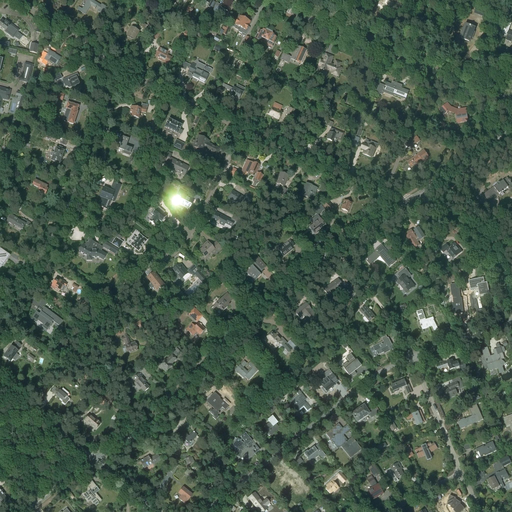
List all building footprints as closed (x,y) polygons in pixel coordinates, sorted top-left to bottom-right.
[(85,0),(87,1),(82,10),(80,12),(84,15),(90,5),(98,10),(97,11),(101,14),(106,7),(101,5),(101,6),(91,0),(85,0)] [(211,0),(202,0),(210,4),(208,7),(210,8),(214,2),(211,1),(211,0)] [(217,3),(212,12),(217,14),(220,8),(228,12),(233,2),(228,0),(224,0),(222,4),(222,6),(217,3)] [(486,11),(476,8),(475,11),(478,12),(477,14),(484,17),(486,11)] [(239,16),(234,25),(234,24),(232,27),(235,28),(235,29),(238,31),(245,19),(241,17),(239,16)] [(248,20),(245,19),(238,31),(238,32),(241,34),(242,33),(245,35),(249,28),(248,27),(250,22),(248,21),(248,20)] [(1,20),(0,21),(0,26),(7,32),(7,33),(10,36),(11,36),(13,36),(18,30),(6,20),(4,22),(1,20)] [(511,21),(507,20),(502,34),(507,36),(505,40),(511,42),(511,44),(511,32),(509,31),(511,23),(511,21)] [(462,38),(461,39),(469,42),(470,38),(471,37),(473,38),(475,32),(473,31),(474,28),(467,25),(462,38)] [(131,28),(127,36),(134,39),(138,32),(131,28)] [(264,39),(269,31),(266,30),(265,30),(262,29),(261,31),(259,30),(254,39),(257,40),(258,40),(260,37),(264,39)] [(265,39),(263,43),(272,47),(276,38),(273,36),(274,35),(272,34),(272,32),(269,31),(265,39)] [(31,44),(29,52),(36,53),(38,45),(31,44)] [(291,58),(301,62),(306,51),(296,46),(291,58)] [(158,51),(155,57),(158,58),(158,59),(158,60),(161,61),(162,60),(164,62),(164,63),(167,65),(171,58),(167,56),(169,53),(160,49),(159,52),(158,51)] [(49,51),(46,55),(43,53),(40,58),(44,60),(47,62),(48,60),(56,65),(57,66),(60,63),(58,61),(60,58),(49,51)] [(290,57),(283,54),(280,60),(287,63),(290,57)] [(321,67),(317,78),(323,80),(325,75),(323,75),(325,71),(327,70),(332,71),(332,72),(332,73),(338,75),(340,70),(341,69),(342,69),(343,70),(344,69),(342,68),(339,67),(338,67),(340,63),(336,62),(334,66),(330,64),(330,63),(328,62),(330,56),(326,55),(323,61),(320,60),(317,65),(321,67)] [(188,63),(186,66),(190,68),(188,72),(192,74),(193,72),(194,73),(192,77),(198,80),(199,78),(199,79),(199,78),(200,75),(202,73),(201,72),(205,66),(197,62),(196,65),(192,63),(191,65),(188,63)] [(25,63),(20,81),(28,83),(32,65),(25,63)] [(212,70),(205,66),(201,72),(202,73),(200,75),(199,78),(199,79),(199,78),(198,80),(204,83),(208,75),(208,73),(210,74),(212,70)] [(59,72),(49,77),(52,83),(56,81),(56,80),(62,77),(59,72)] [(75,74),(62,80),(65,87),(67,86),(67,87),(68,87),(69,88),(70,88),(71,87),(79,84),(76,77),(77,77),(75,74)] [(380,84),(376,93),(382,95),(383,92),(384,90),(387,91),(387,92),(394,95),(405,100),(409,91),(401,88),(402,86),(394,83),(393,86),(392,86),(392,85),(387,83),(386,86),(380,84)] [(0,103),(1,101),(1,98),(3,99),(8,100),(10,89),(0,86),(0,103)] [(242,93),(243,90),(240,88),(238,91),(233,88),(229,95),(235,97),(234,98),(238,100),(242,93)] [(63,93),(54,91),(52,97),(61,100),(63,93)] [(77,112),(76,112),(78,106),(70,103),(68,109),(67,111),(66,111),(63,118),(65,119),(64,121),(67,122),(67,123),(73,124),(77,112)] [(447,104),(440,110),(444,115),(448,111),(457,114),(457,118),(458,122),(465,121),(465,122),(467,121),(465,109),(457,110),(451,107),(447,104)] [(137,106),(137,108),(131,107),(130,112),(132,113),(131,117),(132,117),(132,118),(133,119),(136,120),(136,119),(137,118),(138,119),(140,112),(146,113),(147,109),(141,107),(137,106)] [(272,108),(270,111),(269,111),(268,114),(269,114),(269,115),(278,119),(282,112),(279,111),(280,109),(273,106),(272,108)] [(417,118),(422,108),(419,106),(414,116),(417,118)] [(296,110),(289,107),(286,115),(292,118),(296,110)] [(176,123),(174,122),(169,120),(168,120),(165,128),(165,127),(164,128),(165,128),(169,130),(168,133),(171,135),(173,132),(177,134),(178,134),(180,135),(182,131),(179,130),(181,126),(176,124),(176,123)] [(331,128),(329,133),(329,132),(326,139),(333,142),(334,139),(341,141),(344,134),(331,128)] [(210,145),(208,144),(206,143),(207,140),(198,136),(195,142),(196,142),(194,147),(204,152),(205,149),(217,155),(219,149),(210,145)] [(416,136),(409,141),(412,146),(419,141),(416,136)] [(119,144),(120,144),(118,149),(124,151),(128,153),(128,152),(130,153),(132,149),(126,147),(129,139),(122,137),(120,143),(119,143),(119,144)] [(181,151),(184,145),(176,141),(173,147),(181,151)] [(363,144),(361,149),(366,151),(365,155),(370,157),(372,153),(373,154),(375,149),(376,149),(378,145),(371,142),(371,143),(367,142),(366,145),(363,144)] [(55,149),(54,153),(51,152),(50,156),(53,157),(51,161),(59,164),(61,159),(62,156),(64,152),(64,151),(63,151),(61,150),(62,148),(59,147),(58,149),(56,148),(55,148),(55,149)] [(427,158),(423,151),(417,155),(406,162),(410,168),(417,163),(417,164),(421,162),(427,158)] [(184,165),(170,158),(171,155),(165,152),(162,160),(169,163),(167,168),(174,172),(175,170),(181,173),(180,174),(181,174),(182,174),(184,175),(188,169),(183,166),(184,165)] [(247,161),(242,171),(246,173),(248,174),(249,171),(257,174),(254,180),(260,182),(263,175),(257,173),(256,173),(260,165),(253,162),(252,163),(247,161)] [(280,173),(276,183),(284,187),(288,176),(280,173)] [(510,179),(509,180),(507,177),(500,183),(499,182),(496,184),(497,185),(494,187),(494,188),(491,191),(490,190),(484,195),(488,201),(498,193),(499,194),(508,188),(509,189),(511,186),(511,183),(510,182),(511,181),(510,179)] [(48,189),(46,189),(47,186),(35,180),(32,185),(39,188),(38,191),(45,195),(48,189)] [(101,197),(98,206),(106,210),(110,202),(113,195),(116,196),(120,185),(114,183),(110,191),(103,188),(99,197),(101,197)] [(317,189),(312,186),(306,183),(301,195),(307,198),(307,197),(311,199),(312,197),(314,197),(317,189)] [(191,200),(185,197),(186,195),(180,191),(175,200),(180,202),(178,205),(181,207),(181,208),(184,210),(185,208),(188,210),(191,203),(190,202),(191,200)] [(228,199),(239,205),(243,198),(232,191),(228,199)] [(340,209),(348,212),(351,204),(344,201),(340,209)] [(336,209),(328,202),(323,206),(331,214),(336,209)] [(153,216),(149,221),(155,226),(159,220),(161,222),(166,217),(163,214),(161,213),(163,211),(158,207),(156,209),(154,209),(151,213),(152,214),(153,216)] [(216,213),(212,221),(223,227),(225,224),(233,228),(236,223),(229,219),(229,220),(227,219),(216,213)] [(20,221),(17,220),(18,219),(10,215),(6,221),(22,230),(25,224),(28,226),(30,223),(24,220),(21,219),(20,221)] [(316,223),(311,227),(316,234),(321,230),(320,229),(325,225),(320,218),(316,221),(317,222),(316,223)] [(411,230),(405,234),(414,249),(420,245),(418,241),(425,237),(423,233),(422,234),(421,231),(419,227),(414,230),(415,232),(413,234),(411,230)] [(131,245),(138,251),(147,240),(139,234),(136,237),(134,235),(131,239),(134,241),(131,245)] [(290,240),(287,243),(278,250),(283,256),(292,249),(291,248),(294,246),(298,243),(294,239),(291,235),(289,236),(292,241),(291,242),(290,240)] [(124,242),(116,237),(112,243),(119,248),(124,242)] [(83,245),(79,251),(80,252),(87,257),(87,258),(87,260),(91,260),(91,258),(99,258),(100,258),(103,254),(102,253),(100,252),(102,248),(89,240),(86,244),(88,245),(87,247),(85,246),(83,245)] [(119,250),(105,242),(102,246),(116,255),(116,254),(118,250),(118,251),(119,250)] [(215,242),(211,246),(207,242),(202,247),(203,248),(199,251),(205,257),(214,249),(217,253),(222,249),(215,242)] [(390,242),(387,244),(392,250),(394,252),(396,250),(395,248),(390,242)] [(454,243),(449,247),(446,244),(440,249),(443,253),(446,250),(448,252),(447,252),(453,259),(462,252),(454,243)] [(388,253),(383,247),(378,251),(377,250),(376,251),(366,260),(370,265),(380,257),(381,255),(390,266),(391,264),(392,265),(396,261),(395,261),(388,253)] [(257,258),(258,257),(256,259),(253,261),(252,262),(254,264),(252,266),(251,265),(251,266),(247,271),(251,275),(250,276),(253,278),(255,280),(253,282),(261,275),(258,273),(261,271),(261,272),(266,267),(266,266),(266,267),(257,258)] [(173,269),(178,274),(174,277),(176,278),(173,281),(177,285),(180,283),(180,284),(184,280),(182,278),(187,274),(188,273),(187,272),(179,263),(173,269)] [(191,268),(187,272),(188,273),(187,274),(195,277),(196,276),(194,274),(195,273),(191,268)] [(400,278),(397,281),(407,293),(415,287),(407,278),(411,275),(405,268),(397,275),(398,275),(400,278)] [(158,279),(153,272),(150,269),(144,273),(147,276),(146,277),(156,290),(164,284),(159,278),(158,279)] [(198,270),(195,273),(194,274),(196,276),(202,283),(206,279),(198,270)] [(452,275),(445,281),(448,285),(455,279),(452,275)] [(67,284),(65,283),(56,278),(51,287),(55,290),(56,288),(60,290),(63,292),(65,287),(67,284)] [(483,278),(468,281),(470,290),(478,288),(479,296),(489,294),(487,282),(484,283),(483,278)] [(328,296),(342,285),(338,279),(323,290),(328,296)] [(458,284),(451,285),(452,295),(453,295),(454,303),(452,303),(454,314),(463,313),(461,299),(460,299),(458,284)] [(233,299),(227,293),(211,309),(213,307),(218,312),(220,309),(222,312),(225,309),(224,309),(226,307),(226,308),(229,305),(228,303),(233,299)] [(307,309),(304,305),(295,312),(298,315),(297,316),(300,318),(304,314),(306,316),(305,317),(308,322),(313,318),(312,317),(315,315),(311,309),(309,307),(307,309)] [(375,317),(366,306),(360,310),(369,322),(375,317)] [(42,327),(47,331),(52,323),(51,322),(52,321),(59,326),(62,321),(44,307),(41,312),(42,313),(41,315),(37,312),(31,319),(36,323),(38,321),(43,325),(42,327)] [(195,309),(189,315),(196,321),(201,315),(195,309)] [(439,332),(436,325),(434,321),(433,318),(426,320),(422,310),(416,312),(420,322),(419,322),(420,322),(422,330),(432,326),(436,334),(439,332)] [(139,328),(137,323),(131,326),(133,332),(136,330),(136,329),(139,328)] [(198,323),(195,327),(192,324),(186,330),(192,336),(196,332),(200,335),(205,329),(198,323)] [(271,332),(266,338),(269,341),(268,343),(274,350),(276,348),(280,344),(283,347),(287,344),(282,338),(279,341),(276,337),(274,335),(271,332)] [(135,343),(130,344),(127,336),(123,337),(121,338),(122,342),(124,341),(126,346),(125,346),(123,347),(122,348),(123,353),(125,354),(127,353),(137,350),(135,343)] [(386,353),(394,349),(389,338),(388,339),(386,337),(382,339),(384,342),(372,347),(375,352),(376,351),(378,355),(386,352),(386,353)] [(27,341),(24,346),(32,352),(34,350),(36,351),(38,349),(27,341)] [(16,342),(12,347),(11,346),(3,357),(6,359),(6,360),(7,360),(10,362),(12,359),(15,361),(19,356),(16,354),(18,351),(17,350),(21,345),(16,342)] [(178,354),(181,351),(175,345),(172,348),(178,354)] [(483,357),(480,358),(484,369),(487,368),(488,370),(497,366),(500,374),(504,372),(502,368),(505,364),(501,360),(499,355),(502,354),(500,348),(493,351),(495,357),(491,359),(487,348),(481,350),(483,357)] [(29,353),(26,357),(33,362),(35,358),(29,353)] [(360,366),(350,354),(346,358),(349,362),(347,363),(347,362),(342,366),(351,378),(356,374),(353,370),(355,369),(355,370),(360,366)] [(171,364),(176,359),(171,355),(166,360),(166,359),(159,366),(165,372),(172,365),(171,364)] [(452,360),(447,362),(436,366),(437,369),(448,365),(450,370),(455,368),(459,366),(461,371),(467,369),(464,361),(458,363),(458,362),(454,363),(452,360)] [(248,365),(251,368),(247,372),(242,368),(246,364),(244,361),(240,365),(235,370),(244,379),(245,377),(248,380),(258,370),(254,367),(255,367),(250,362),(248,365)] [(320,377),(323,381),(320,384),(326,392),(333,386),(329,381),(330,380),(328,377),(325,373),(320,377)] [(145,383),(146,382),(138,374),(133,379),(136,382),(135,384),(140,390),(141,389),(144,392),(145,391),(148,389),(148,388),(149,388),(145,383)] [(449,389),(444,391),(446,396),(447,398),(451,397),(451,398),(454,396),(457,394),(456,391),(463,387),(459,378),(452,381),(453,383),(451,384),(448,386),(449,389)] [(293,384),(297,389),(302,385),(298,380),(293,384)] [(409,385),(407,386),(404,380),(391,386),(394,392),(404,387),(406,391),(405,392),(406,395),(412,392),(409,385)] [(60,391),(59,391),(57,389),(53,393),(56,395),(55,396),(56,396),(62,401),(61,402),(65,405),(70,399),(65,395),(67,392),(63,388),(60,391)] [(305,399),(303,396),(298,390),(296,392),(299,396),(290,402),(297,411),(304,406),(307,411),(310,409),(303,401),(305,399)] [(224,398),(222,401),(220,399),(220,398),(215,393),(212,396),(212,397),(207,403),(214,409),(213,410),(211,409),(209,412),(214,416),(212,417),(216,420),(219,417),(217,415),(219,413),(218,412),(222,407),(225,410),(228,407),(228,406),(230,404),(224,398)] [(459,421),(457,421),(461,430),(465,428),(465,427),(479,421),(483,419),(481,416),(478,409),(476,405),(468,408),(470,413),(472,416),(462,421),(462,420),(459,421)] [(373,408),(368,412),(363,406),(351,414),(354,417),(353,418),(354,419),(354,418),(357,422),(369,414),(371,418),(377,414),(373,408)] [(417,412),(412,414),(407,417),(409,420),(414,417),(417,426),(422,423),(425,422),(420,411),(417,412)] [(511,414),(503,418),(507,427),(510,426),(511,432),(511,414)] [(85,420),(96,429),(100,424),(99,424),(100,423),(96,420),(96,421),(89,415),(85,420)] [(267,420),(269,423),(264,427),(270,435),(276,431),(275,429),(278,427),(275,424),(277,423),(272,416),(267,420)] [(390,418),(386,420),(392,432),(397,429),(390,418)] [(181,429),(177,432),(189,444),(197,436),(193,432),(192,433),(189,437),(184,432),(185,430),(186,429),(187,430),(190,427),(186,423),(186,424),(185,424),(183,426),(182,427),(181,429)] [(326,434),(330,439),(331,438),(336,445),(337,444),(346,458),(352,453),(354,456),(359,451),(351,439),(345,443),(339,435),(343,432),(338,424),(334,428),(335,429),(333,431),(332,430),(326,434)] [(244,442),(243,443),(237,439),(233,446),(239,450),(236,456),(239,457),(239,458),(241,455),(244,456),(243,457),(244,457),(247,456),(249,458),(255,454),(252,450),(254,448),(253,446),(255,445),(245,433),(241,437),(244,442)] [(484,448),(483,446),(476,449),(477,452),(479,452),(481,458),(480,458),(480,459),(497,451),(492,442),(485,445),(486,447),(484,448)] [(307,451),(304,454),(308,459),(311,462),(320,455),(322,458),(326,456),(322,451),(324,449),(319,443),(317,445),(314,447),(307,452),(307,451)] [(429,444),(415,450),(418,458),(425,455),(427,461),(431,459),(429,454),(437,448),(434,443),(430,446),(429,444)] [(403,447),(409,458),(415,455),(409,444),(403,447)] [(379,448),(376,450),(380,458),(384,456),(379,448)] [(157,454),(149,459),(148,457),(140,462),(144,469),(154,463),(155,464),(161,461),(157,454)] [(191,456),(185,459),(187,465),(194,462),(191,456)] [(500,461),(503,467),(511,463),(508,457),(500,461)] [(173,473),(177,465),(173,462),(168,470),(173,473)] [(398,463),(390,468),(385,471),(388,477),(391,475),(396,482),(398,481),(397,479),(404,475),(400,470),(402,468),(398,463)] [(380,474),(374,464),(368,468),(374,477),(380,474)] [(273,478),(282,490),(283,489),(291,483),(293,486),(295,484),(296,485),(297,484),(294,481),(293,482),(291,479),(292,478),(284,469),(283,470),(284,470),(274,479),(273,478)] [(492,477),(493,478),(488,480),(492,490),(493,489),(495,492),(501,489),(499,486),(498,486),(497,484),(502,482),(500,476),(503,475),(505,480),(509,478),(505,470),(492,477)] [(341,471),(340,471),(339,471),(338,471),(333,475),(334,476),(336,478),(337,478),(343,484),(346,480),(341,475),(341,474),(342,474),(342,473),(342,472),(341,472),(341,471)] [(380,489),(375,481),(372,476),(367,479),(372,488),(368,491),(374,499),(381,495),(378,490),(380,489)] [(94,494),(91,491),(96,487),(92,481),(86,485),(89,489),(87,491),(86,491),(82,494),(85,498),(84,499),(88,503),(90,501),(93,505),(94,504),(96,506),(99,504),(98,503),(101,501),(95,493),(94,494)] [(334,492),(338,488),(332,481),(326,486),(327,488),(325,490),(329,494),(332,491),(334,492)] [(308,487),(303,492),(309,499),(314,495),(308,487)] [(187,491),(183,488),(178,493),(181,496),(179,499),(184,503),(187,500),(192,495),(189,492),(189,493),(187,491)] [(249,498),(248,498),(259,511),(258,511),(263,511),(267,509),(265,507),(266,507),(269,504),(266,500),(262,503),(255,493),(249,498)] [(450,496),(447,505),(451,506),(451,507),(454,510),(453,511),(454,511),(459,511),(464,509),(465,509),(460,504),(461,503),(455,499),(456,498),(450,496)]
